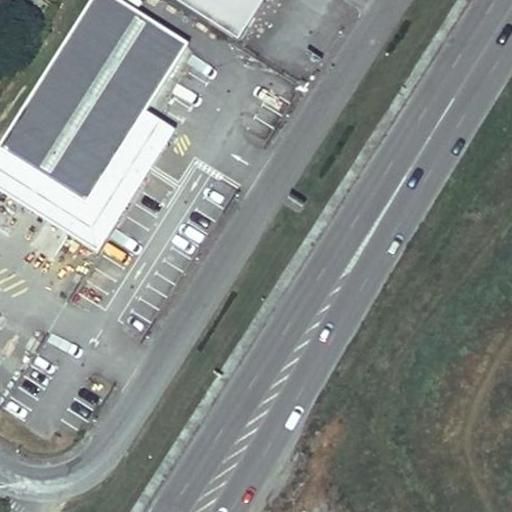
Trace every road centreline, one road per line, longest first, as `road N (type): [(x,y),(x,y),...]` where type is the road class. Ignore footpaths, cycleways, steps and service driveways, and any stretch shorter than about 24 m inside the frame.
road 1 (unclassified): [(0,463),(35,482),(66,482),(97,461),(395,0)]
road 2 (primary): [(493,0),(167,511)]
road 3 (primary): [(228,511),(511,36)]
road 4 (unknown): [(86,316),(252,57),(148,0)]
